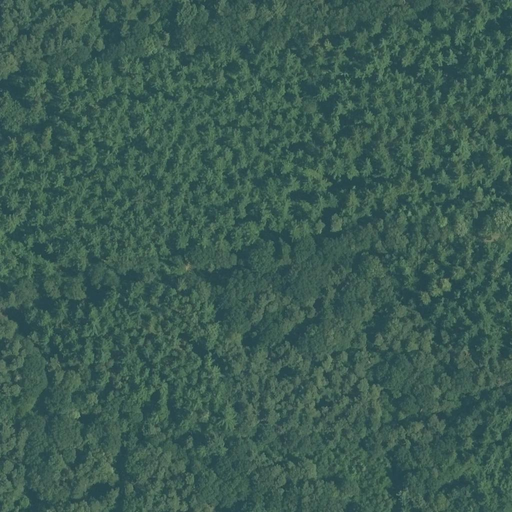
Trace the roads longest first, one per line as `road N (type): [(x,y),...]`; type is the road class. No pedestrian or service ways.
road 1 (unclassified): [(0,300),(511,233)]
road 2 (track): [(0,308),(276,511)]
